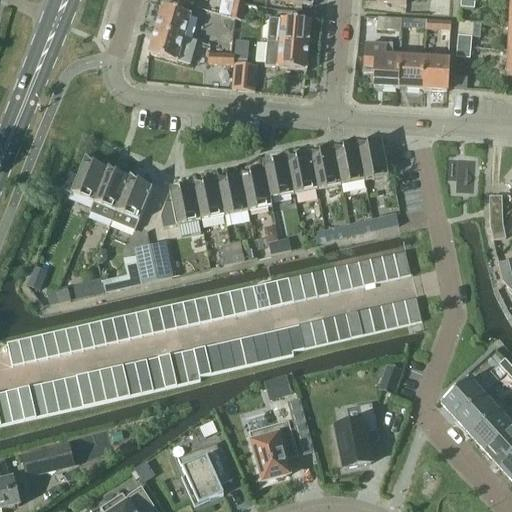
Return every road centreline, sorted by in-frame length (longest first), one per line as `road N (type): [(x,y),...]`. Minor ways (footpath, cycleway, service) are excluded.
road 1 (residential): [(511,511),(426,418),(453,316),(421,127)]
road 2 (residential): [(334,117),(123,93),(112,73),(131,0)]
road 3 (secondary): [(0,168),(67,0)]
